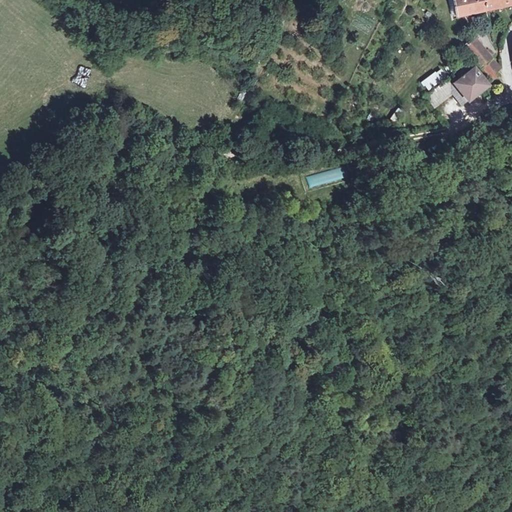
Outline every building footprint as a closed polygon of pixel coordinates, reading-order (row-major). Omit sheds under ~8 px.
[(462,37),(464,40),(479,33),(476,28),(462,37)] [(464,40),(466,44),(481,37),(479,33),(464,40)] [(481,37),(466,44),(477,64),(483,59),(489,70),(496,66),(481,37)] [(492,75),(489,70),(483,59),(477,64),(486,79),(492,75)] [(457,71),(461,77),(467,73),(464,67),(457,71)] [(467,73),(461,77),(455,80),(446,86),(448,93),(456,89),(464,103),(487,89),(475,68),(467,73)] [(443,81),(446,86),(455,80),(452,76),(443,81)] [(448,93),(446,86),(443,81),(420,93),(428,106),(448,93)] [(457,108),(464,103),(456,89),(448,93),(457,108)] [(345,168),(307,180),(311,192),(349,180),(345,168)]
